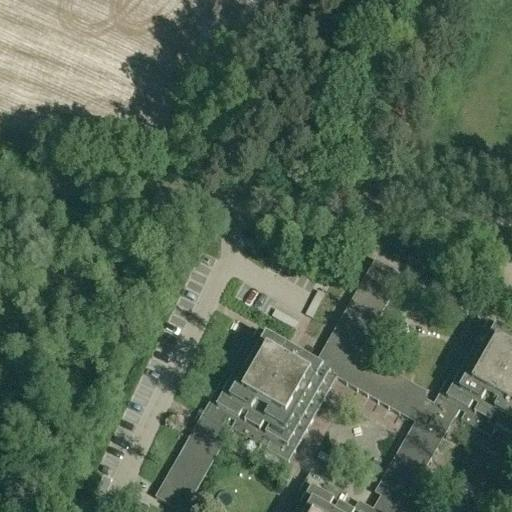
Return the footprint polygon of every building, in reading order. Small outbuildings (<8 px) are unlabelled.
[(375,262),(327,347),(332,350),(320,370),(339,381),(342,377),(351,383),(348,388),(399,417),(411,396),(359,366),(356,371),(347,366),(399,276),(375,262)] [(500,436),(495,444),(511,453),(511,341),(500,335),(481,324),(437,402),(433,408),(456,421),(460,414),(465,416),(461,424),(490,441),(494,433),(500,436)] [(213,412),(207,422),(225,432),(227,430),(231,421),(237,425),(233,432),(263,449),(266,442),(272,445),(268,453),(291,466),(339,381),(320,370),(315,367),(301,359),(288,352),(253,332),(208,410),(213,412)] [(176,511),(179,511),(225,432),(207,422),(203,419),(156,500),(176,511)] [(390,495),(379,511),(423,511),(418,509),(415,511),(408,511),(405,510),(408,504),(444,442),(422,429),(385,492),(390,495)] [(374,511),(360,504),(355,511),(349,511),(348,511),(342,508),(348,497),(329,486),(311,476),(290,511),(374,511)]
